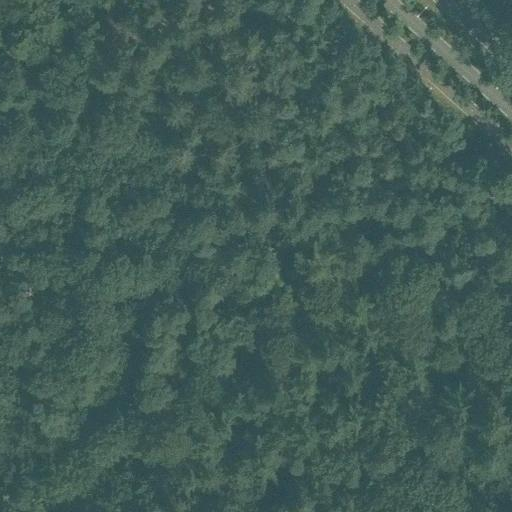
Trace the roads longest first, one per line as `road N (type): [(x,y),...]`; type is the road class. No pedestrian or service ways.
road 1 (unknown): [(7,0),(52,28),(250,266),(329,390),(480,511)]
road 2 (track): [(511,344),(150,0)]
road 3 (track): [(344,185),(0,479)]
road 4 (primary): [(387,0),(511,111)]
